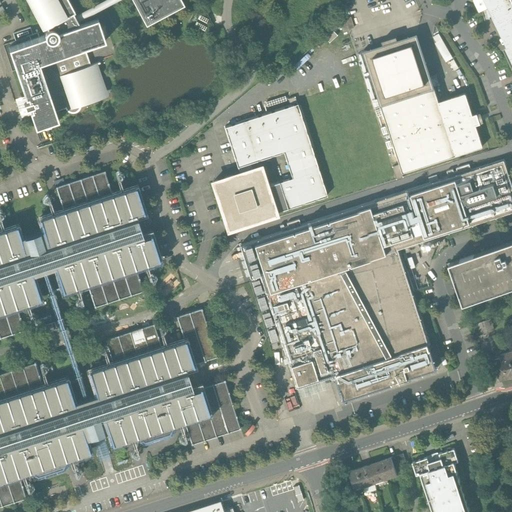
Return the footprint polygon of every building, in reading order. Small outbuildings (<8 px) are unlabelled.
[(75,11),(69,0),(29,0),(44,27),(46,26),(47,28),(46,30),(45,31),(44,34),(44,36),(8,48),(25,98),(28,97),(29,100),(23,102),(25,109),(31,107),(32,110),(29,111),(35,128),(44,125),(44,126),(50,124),(50,123),(58,120),(55,111),(65,107),(67,110),(69,111),(72,112),(75,112),(77,110),(79,108),(80,105),(80,102),(91,99),(91,96),(100,93),(99,91),(104,89),(95,63),(90,65),(85,48),(105,41),(102,33),(103,32),(101,26),(100,27),(97,18),(79,24),(77,20),(115,0),(104,0),(75,15),(73,12),(75,11)] [(132,0),(145,23),(183,3),(181,0),(132,0)] [(511,0),(477,0),(477,1),(476,3),(476,5),(477,7),(478,9),(480,10),(482,11),(485,21),(490,20),(489,16),(493,14),(500,29),(508,46),(505,48),(511,62),(511,0)] [(354,28),(350,17),(345,19),(348,29),(354,28)] [(345,19),(339,21),(342,31),(348,29),(345,19)] [(440,32),(433,36),(446,61),(453,57),(440,32)] [(439,101),(435,88),(434,86),(440,84),(436,74),(431,76),(417,33),(397,39),(396,36),(382,41),(383,44),(363,50),(381,106),(403,172),(483,146),(476,125),(480,123),(477,113),(473,114),(466,93),(439,101)] [(297,103),(224,126),(237,166),(249,162),(283,152),(291,177),(266,185),(260,166),(251,169),(239,173),(212,181),(228,229),(275,213),(274,212),(327,195),(297,103)] [(449,177),(300,225),(299,219),(286,223),(287,226),(283,227),(282,224),(279,225),(281,231),(240,245),(239,245),(239,246),(249,277),(250,278),(259,275),(295,386),(295,387),(296,387),(329,376),(329,377),(330,378),(335,376),(336,379),(335,379),(341,399),(389,383),(389,382),(398,380),(408,377),(437,368),(431,348),(430,349),(429,346),(430,346),(430,345),(398,248),(511,211),(511,182),(505,160),(504,159),(471,170),(469,164),(456,168),(457,171),(454,172),(453,169),(447,171),(449,177)] [(249,162),(237,166),(239,173),(251,169),(249,162)] [(104,169),(55,185),(63,209),(0,229),(0,336),(24,329),(17,305),(48,295),(53,293),(86,282),(94,306),(143,290),(135,266),(159,259),(151,233),(142,236),(139,228),(135,214),(144,211),(136,185),(112,193),(104,169)] [(511,239),(449,262),(458,286),(464,303),(511,285),(511,239)] [(437,240),(425,244),(427,249),(438,245),(437,240)] [(53,293),(48,295),(62,336),(75,375),(79,374),(67,335),(53,293)] [(118,335),(116,335),(106,339),(106,338),(105,339),(105,341),(109,351),(108,351),(109,353),(111,360),(112,363),(102,367),(102,366),(100,367),(101,367),(90,371),(90,370),(79,374),(75,375),(65,378),(65,379),(55,382),(54,381),(53,382),(53,383),(43,386),(42,382),(41,382),(39,375),(39,373),(38,373),(35,363),(35,361),(33,362),(23,366),(23,365),(21,366),(11,369),(9,370),(10,370),(0,372),(0,505),(1,506),(2,505),(13,502),(14,501),(24,497),(25,498),(26,498),(26,496),(25,496),(22,486),(22,484),(19,477),(20,477),(18,473),(29,470),(30,474),(30,473),(31,477),(38,480),(65,471),(68,465),(67,462),(66,458),(76,455),(78,455),(78,454),(88,451),(114,443),(124,439),(124,440),(126,439),(125,439),(136,435),(137,439),(138,442),(145,446),(172,437),(175,430),(174,427),(173,423),(183,420),(184,424),(185,424),(187,431),(187,433),(188,433),(191,443),(191,444),(193,444),(193,443),(203,440),(203,441),(205,440),(204,439),(215,436),(215,437),(217,436),(216,436),(227,433),(228,432),(239,429),(240,429),(240,427),(239,427),(236,417),(237,417),(236,415),(235,415),(232,405),(233,405),(232,403),(231,403),(228,393),(229,393),(228,391),(224,381),(225,381),(224,379),(223,380),(213,384),(213,383),(211,383),(211,385),(201,388),(201,387),(199,387),(199,388),(193,391),(192,389),(191,390),(188,380),(184,368),(185,368),(185,366),(192,364),(192,365),(194,365),(193,364),(203,360),(204,361),(205,361),(205,360),(215,356),(216,358),(217,357),(217,355),(216,355),(213,345),(213,343),(209,333),(210,333),(209,331),(209,332),(206,322),(206,321),(205,320),(202,310),(201,308),(200,308),(190,312),(189,311),(188,312),(188,313),(178,316),(178,315),(176,316),(177,318),(180,328),(180,330),(181,330),(184,340),(174,344),(173,343),(172,343),(172,344),(162,348),(160,344),(158,337),(158,335),(157,335),(154,325),(154,323),(152,324),(142,328),(142,327),(140,327),(140,328),(130,331),(128,331),(118,335)] [(50,313),(38,317),(40,323),(52,319),(50,313)] [(491,319),(484,322),(488,332),(494,330),(491,319)] [(484,322),(472,326),(475,336),(488,332),(484,322)] [(511,363),(508,352),(500,355),(501,357),(494,360),(496,364),(492,365),(495,373),(498,372),(501,379),(511,374),(511,363)] [(427,457),(412,462),(416,475),(420,473),(432,511),(470,511),(454,462),(458,461),(454,448),(439,453),(440,457),(429,461),(427,457)] [(403,454),(391,457),(395,468),(407,464),(403,454)] [(386,460),(352,470),(347,472),(352,489),(366,484),(383,479),(397,474),(395,468),(391,457),(385,459),(386,460)] [(223,511),(220,501),(186,511),(223,511)]
